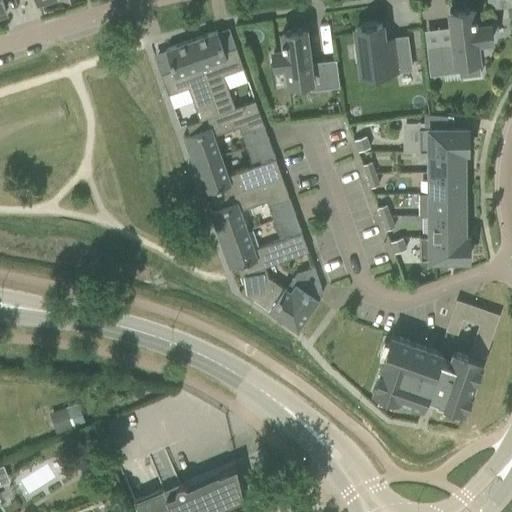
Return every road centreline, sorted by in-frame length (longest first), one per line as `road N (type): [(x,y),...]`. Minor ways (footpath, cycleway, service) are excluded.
road 1 (secondary): [(310,433),(217,367),(147,338),(2,311)]
road 2 (residential): [(511,263),(394,311),(361,291)]
road 3 (residential): [(0,44),(141,0)]
